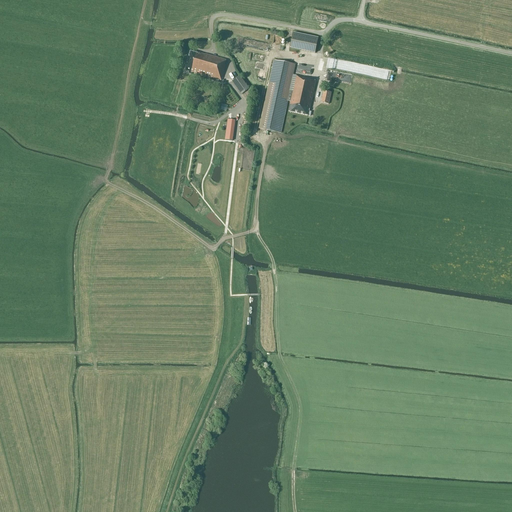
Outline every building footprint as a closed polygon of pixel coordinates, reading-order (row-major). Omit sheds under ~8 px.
[(293,33),(290,49),(315,54),(318,38),(293,33)] [(202,74),(202,75),(206,76),(206,75),(211,76),(210,78),(215,79),(214,83),(219,85),(221,81),(226,66),(225,66),(226,60),(203,53),(203,54),(198,53),(198,54),(190,51),(188,59),(188,58),(187,61),(185,69),(186,69),(185,70),(197,74),(198,73),(202,74)] [(295,65),(274,60),(259,129),(281,134),(288,101),(290,101),(288,112),(308,116),(308,115),(309,116),(310,112),(309,112),(316,81),(311,80),(311,79),(296,76),(292,92),(289,91),(295,65)] [(378,68),(377,77),(386,78),(387,69),(378,68)] [(326,71),(325,77),(348,80),(349,74),(326,71)] [(232,82),(241,95),(249,89),(240,76),(232,82)] [(331,93),(324,91),(321,103),(329,104),(331,93)]
